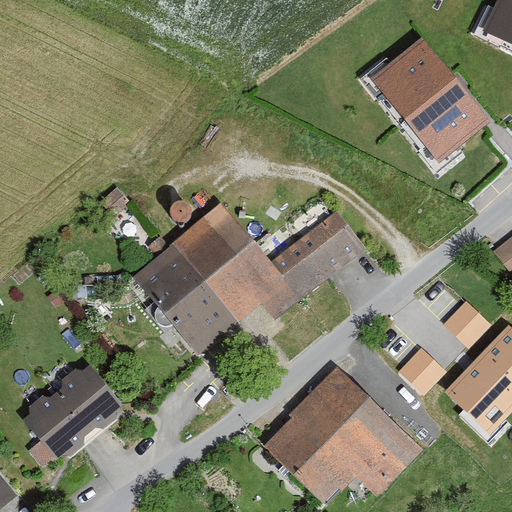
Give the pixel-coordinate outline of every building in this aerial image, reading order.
[(511,0),(499,0),(482,34),(511,49),(511,0)] [(423,42),(372,83),(440,167),(491,126),(423,42)] [(188,199),(175,213),(189,227),(203,213),(188,199)] [(222,207),(132,279),(197,360),(261,310),(274,325),(366,251),(336,214),(270,266),(222,207)] [(511,239),(494,253),(509,273),(511,271),(511,239)] [(467,303),(444,327),(469,351),(492,327),(467,303)] [(511,424),(511,334),(508,331),(444,400),(493,445),(511,424)] [(422,350),(398,374),(423,399),(447,375),(422,350)] [(79,367),(15,416),(51,462),(114,414),(79,367)] [(340,371),(264,447),(327,509),(356,480),(376,500),(423,453),(340,371)] [(0,477),(0,511),(3,511),(19,500),(0,477)]
